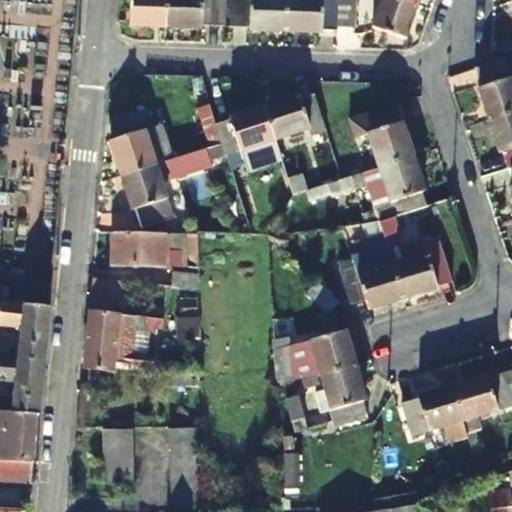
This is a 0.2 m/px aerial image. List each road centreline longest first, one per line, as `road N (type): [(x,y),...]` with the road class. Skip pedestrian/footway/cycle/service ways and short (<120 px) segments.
road 1 (residential): [(48,511),(94,56)]
road 2 (residential): [(94,56),(427,69)]
road 3 (residential): [(500,290),(427,69)]
road 4 (residential): [(500,290),(480,319),(397,342)]
